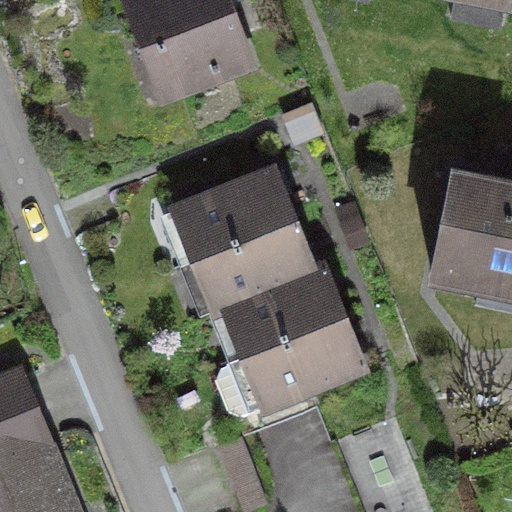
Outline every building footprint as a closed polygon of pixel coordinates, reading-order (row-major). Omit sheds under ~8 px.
[(219,0),(110,0),(152,114),(249,79),(219,0)] [(482,0),(378,0),(479,18),(482,0)] [(283,116),(296,146),(323,135),(310,105),(283,116)] [(192,258),(286,217),(266,170),(171,210),(192,258)] [(511,192),(414,174),(391,297),(511,320),(511,192)] [(221,306),(308,269),(286,217),(192,258),(214,309),(221,306)] [(243,356),(341,315),(319,264),(308,269),(221,306),(243,356)] [(341,315),(243,356),(211,370),(232,419),(362,364),(341,315)] [(72,511),(14,371),(0,376),(0,511),(72,511)]
